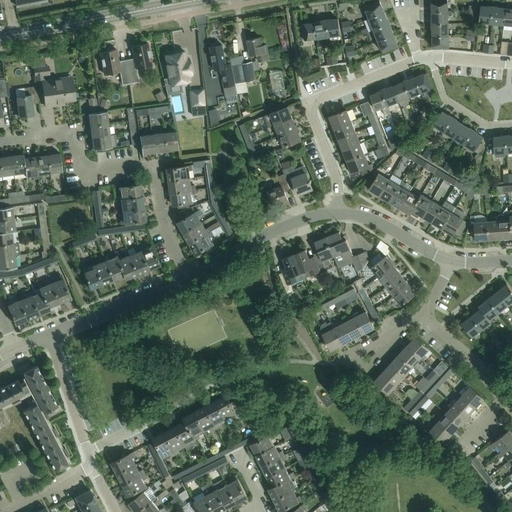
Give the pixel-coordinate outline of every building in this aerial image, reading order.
[(431,0),(431,12),(448,11),(447,0),(431,0)] [(364,7),(369,18),(384,12),(379,1),(364,7)] [(491,23),(493,7),(481,6),(479,22),(491,23)] [(503,24),(505,8),(493,7),(491,23),(503,24)] [(511,25),(511,9),(505,8),(503,24),(511,25)] [(448,23),(448,11),(431,12),(432,24),(448,23)] [(388,24),(384,12),(369,18),(373,30),(388,24)] [(338,19),(326,21),(328,36),(340,35),(338,19)] [(328,36),(326,21),(314,22),(316,38),(328,36)] [(316,38),(314,22),(302,24),(304,40),(316,38)] [(448,35),(448,23),(432,24),(432,36),(448,35)] [(393,35),(388,24),(373,30),(378,41),(393,35)] [(397,46),(393,35),(378,41),(383,52),(397,46)] [(449,48),(448,35),(432,36),(433,48),(449,48)] [(247,40),(250,55),(257,54),(258,61),(269,59),(266,45),(262,45),(260,37),(247,40)] [(134,58),(126,60),(130,83),(139,82),(136,68),(142,67),(141,63),(150,62),(151,64),(149,65),(152,65),(148,43),(131,46),(134,58)] [(236,94),(230,63),(226,64),(222,44),(220,45),(219,43),(215,44),(215,46),(210,47),(212,55),(210,56),(211,62),(213,62),(214,70),(220,69),(226,96),(236,94)] [(104,74),(107,73),(104,73),(104,71),(113,69),(113,72),(119,71),(122,85),(130,83),(126,60),(118,61),(116,49),(100,52),(104,74)] [(165,55),(169,79),(170,84),(190,81),(189,75),(192,74),(189,59),(186,59),(184,51),(174,53),(173,51),(166,53),(167,55),(165,55)] [(255,79),(252,62),(244,63),(243,55),(230,58),(237,93),(248,91),(246,81),(255,79)] [(33,58),(36,80),(44,79),(43,75),(49,74),(48,66),(43,67),(42,57),(33,58)] [(426,73),(415,77),(421,92),(432,87),(426,73)] [(71,77),(42,81),(45,107),(53,106),(52,102),(75,99),(71,77)] [(421,92),(415,77),(403,82),(409,97),(421,92)] [(409,97),(403,82),(392,86),(398,101),(409,97)] [(38,103),(36,86),(26,88),(27,95),(16,97),(19,117),(34,114),(32,104),(38,103)] [(398,101),(392,86),(381,91),(387,106),(398,101)] [(202,89),(190,91),(192,115),(205,114),(202,89)] [(387,106),(381,91),(370,95),(376,110),(382,108),(384,115),(390,113),(387,106)] [(102,98),(99,107),(107,109),(110,101),(102,98)] [(359,105),(364,116),(368,114),(368,115),(373,113),(368,101),(362,104),(359,105)] [(274,125),(292,118),(289,111),(290,110),(289,106),(264,115),(269,127),(274,125)] [(431,106),(427,109),(432,115),(436,112),(431,106)] [(330,124),(332,129),(351,121),(346,110),(329,116),(332,124),(330,124)] [(88,113),(89,126),(108,123),(107,111),(88,113)] [(444,131),(452,118),(442,111),(433,125),(444,131)] [(373,113),(368,115),(372,126),(377,124),(374,116),(373,113)] [(421,114),(418,117),(423,123),(426,120),(421,114)] [(423,123),(418,117),(414,120),(419,126),(423,123)] [(295,125),(292,118),(274,125),(278,136),(298,128),(296,124),(295,125)] [(454,138),(462,124),(452,118),(444,131),(454,138)] [(355,132),(351,121),(332,129),(333,132),(335,132),(338,139),(355,132)] [(110,135),(108,123),(89,126),(91,138),(110,135)] [(244,137),(249,135),(245,123),(239,125),(244,137)] [(372,126),(376,137),(382,134),(377,124),(372,126)] [(464,144),(473,131),(462,124),(454,138),(464,144)] [(299,132),(298,128),(278,136),(283,147),(301,140),(298,133),(299,132)] [(402,130),(398,133),(403,139),(407,136),(402,130)] [(175,131),(163,132),(166,151),(178,149),(175,131)] [(483,137),(473,131),(464,144),(474,151),(483,137)] [(166,151),(163,132),(151,134),(154,153),(166,151)] [(341,151),(360,143),(355,132),(338,139),(341,146),(339,146),(341,151)] [(403,139),(398,133),(394,136),(399,142),(403,139)] [(154,153),(151,134),(139,136),(142,154),(154,153)] [(382,134),(376,137),(381,148),(386,146),(383,137),(382,134)] [(112,147),(110,135),(91,138),(93,150),(112,147)] [(254,145),(249,135),(244,137),(248,148),(254,145)] [(507,152),(506,136),(493,137),(494,153),(507,152)] [(364,155),(360,143),(341,151),(342,154),(344,154),(347,162),(364,155)] [(258,157),(254,145),(248,148),(252,159),(258,157)] [(389,154),(386,146),(381,148),(384,156),(389,154)] [(404,155),(406,150),(399,146),(395,153),(401,156),(402,154),(404,155)] [(428,159),(432,152),(428,149),(423,156),(428,159)] [(406,150),(404,155),(413,161),(416,156),(406,150)] [(436,154),(432,152),(428,159),(432,161),(436,154)] [(59,153),(47,154),(50,173),(62,172),(59,153)] [(25,173),(24,158),(23,154),(10,156),(13,174),(25,173)] [(50,173),(47,154),(35,156),(38,175),(50,173)] [(368,165),(364,155),(347,162),(349,168),(348,169),(350,173),(359,169),(362,175),(369,172),(373,168),(371,164),(368,165)] [(13,174),(10,156),(0,157),(0,168),(1,176),(13,174)] [(38,175),(35,156),(24,158),(25,173),(25,177),(38,175)] [(426,162),(416,156),(413,161),(423,167),(426,162)] [(437,168),(426,162),(423,167),(434,173),(437,168)] [(448,171),(452,164),(448,162),(444,168),(448,171)] [(448,171),(453,173),(457,167),(452,164),(448,171)] [(192,170),(191,165),(166,169),(167,175),(168,174),(169,181),(188,178),(187,171),(192,170)] [(282,170),(284,173),(287,183),(293,180),(298,193),(305,190),(306,191),(312,189),(310,183),(311,182),(310,180),(309,180),(306,172),(297,176),(293,166),(282,170)] [(434,173),(444,179),(445,177),(447,174),(437,168),(434,173)] [(289,186),(287,183),(284,173),(272,178),(276,187),(268,190),(266,185),(260,187),(265,199),(270,197),(274,206),(288,201),(283,188),(288,186),(290,189),(289,186)] [(378,197),(389,179),(378,173),(369,189),(376,193),(375,195),(378,197)] [(447,174),(445,177),(444,179),(454,185),(456,181),(457,180),(447,174)] [(189,186),(188,178),(169,181),(170,187),(169,187),(169,193),(194,189),(194,185),(189,186)] [(389,202),(399,185),(389,179),(378,197),(382,199),(383,198),(389,202)] [(457,180),(456,181),(454,185),(464,192),(467,187),(457,180)] [(398,209),(409,191),(404,188),(406,184),(401,181),(399,185),(389,202),(396,206),(395,207),(398,209)] [(139,184),(120,187),(121,195),(117,195),(117,200),(143,196),(142,191),(140,191),(139,184)] [(28,187),(14,189),(15,195),(28,194),(28,187)] [(466,195),(471,198),(475,192),(467,187),(464,192),(467,193),(466,195)] [(194,189),(169,193),(170,198),(172,198),(173,205),(176,204),(178,212),(190,208),(188,203),(191,202),(190,194),(195,194),(194,189)] [(420,198),(419,197),(409,191),(398,209),(402,211),(403,210),(410,214),(410,213),(420,198)] [(421,218),(432,200),(422,193),(419,197),(420,198),(410,213),(410,214),(417,218),(418,216),(421,218)] [(143,202),(143,196),(117,200),(118,204),(122,204),(123,211),(143,208),(142,202),(143,202)] [(216,203),(215,199),(209,200),(210,205),(216,215),(221,212),(216,203)] [(432,222),(442,206),(432,200),(421,218),(425,220),(425,219),(432,222)] [(441,230),(452,212),(455,207),(445,201),(442,206),(432,222),(439,227),(438,228),(441,230)] [(0,208),(0,221),(14,219),(12,206),(0,208)] [(184,232),(200,223),(197,217),(200,214),(198,210),(194,213),(192,207),(190,208),(178,212),(178,213),(182,220),(176,223),(179,228),(180,227),(184,232)] [(453,235),(463,218),(465,215),(465,213),(455,207),(452,212),(441,230),(445,232),(446,231),(453,235)] [(144,215),(143,208),(123,211),(124,218),(120,219),(120,224),(146,220),(145,214),(144,215)] [(216,215),(221,225),(227,222),(221,212),(216,215)] [(488,239),(486,218),(481,215),(471,216),(467,233),(475,232),(476,240),(488,239)] [(500,238),(498,220),(487,221),(487,218),(486,218),(488,239),(500,238)] [(15,230),(14,219),(0,221),(0,232),(11,231),(15,230)] [(511,233),(511,219),(498,220),(500,238),(511,237),(511,233)] [(227,222),(221,225),(227,236),(233,233),(227,222)] [(188,243),(210,231),(208,227),(204,229),(200,223),(184,232),(187,238),(186,239),(188,243)] [(220,225),(212,230),(215,235),(223,230),(220,225)] [(0,245),(13,244),(11,231),(0,232),(0,245)] [(212,235),(210,231),(188,243),(191,249),(192,248),(196,254),(213,244),(209,237),(212,235)] [(339,232),(325,238),(328,246),(330,245),(334,255),(341,252),(344,258),(352,254),(345,236),(341,238),(339,232)] [(96,233),(83,238),(85,244),(99,238),(96,233)] [(85,244),(83,238),(72,243),(74,248),(85,244)] [(334,255),(330,245),(328,246),(325,238),(315,242),(320,255),(315,257),(315,259),(319,268),(330,264),(327,258),(334,255)] [(18,243),(13,244),(0,245),(0,257),(14,255),(19,255),(18,243)] [(142,245),(138,247),(147,271),(153,269),(152,267),(159,265),(151,246),(143,249),(142,245)] [(147,271),(138,247),(134,248),(136,252),(128,255),(136,274),(142,272),(143,273),(147,271)] [(305,250),(294,254),(303,278),(320,271),(319,268),(315,259),(310,262),(305,250)] [(351,257),(356,270),(363,267),(368,259),(364,251),(351,257)] [(136,274),(128,255),(121,258),(120,254),(116,256),(123,275),(125,280),(131,278),(130,276),(136,274)] [(303,278),(294,254),(283,259),(288,270),(282,273),(287,285),(303,278)] [(394,264),(392,261),(393,261),(388,254),(383,258),(380,255),(378,255),(376,256),(375,258),(378,262),(371,267),(378,276),(394,264)] [(0,269),(16,267),(14,255),(0,257),(0,269)] [(123,275),(116,256),(109,259),(107,255),(103,257),(113,281),(118,278),(117,277),(123,275)] [(44,267),(56,262),(53,257),(42,261),(44,267)] [(113,281),(103,257),(99,258),(101,262),(94,265),(101,284),(107,281),(108,283),(113,281)] [(44,267),(42,261),(30,266),(33,271),(44,267)] [(95,286),(101,284),(94,265),(87,268),(85,264),(81,266),(90,290),(96,287),(95,286)] [(397,267),(394,264),(378,276),(386,286),(400,274),(396,268),(397,267)] [(33,271),(30,266),(22,269),(20,269),(21,275),(26,274),(33,271)] [(393,295),(409,282),(407,280),(406,281),(400,274),(386,286),(393,295)] [(58,281),(51,284),(58,302),(64,300),(65,301),(70,299),(61,275),(57,277),(58,281)] [(354,282),(358,290),(359,290),(363,287),(361,284),(363,283),(361,278),(354,282)] [(51,284),(47,286),(45,282),(38,285),(41,292),(48,308),(53,306),(52,304),(58,302),(51,284)] [(412,286),(409,282),(393,295),(401,305),(418,291),(413,285),(412,286)] [(503,287),(498,292),(507,304),(511,300),(511,290),(506,283),(502,286),(503,287)] [(363,287),(359,290),(358,290),(363,300),(368,298),(363,287)] [(343,294),(345,298),(356,292),(354,288),(343,294)] [(49,310),(48,308),(41,292),(34,295),(33,291),(29,293),(38,316),(43,314),(43,313),(49,310)] [(507,304),(498,292),(492,296),(491,295),(487,298),(497,312),(507,304)] [(38,316),(29,293),(25,294),(26,298),(19,301),(26,319),(33,317),(33,318),(38,316)] [(332,300),(333,303),(334,304),(345,298),(343,294),(332,300)] [(372,305),(368,298),(363,300),(369,311),(370,310),(373,308),(372,305)] [(497,312),(487,298),(483,301),(484,302),(478,307),(480,309),(488,319),(497,312)] [(26,319),(19,301),(12,303),(11,300),(6,302),(16,325),(21,323),(20,322),(26,319)] [(334,304),(333,303),(332,300),(321,305),(324,309),(334,304)] [(324,309),(321,305),(319,306),(316,302),(308,306),(313,315),(324,309)] [(373,308),(370,310),(369,311),(374,322),(379,319),(373,308)] [(488,319),(480,309),(475,313),(474,312),(470,315),(481,329),(490,322),(488,319)] [(358,312),(353,314),(363,333),(374,327),(366,312),(359,315),(358,312)] [(363,333),(353,314),(349,316),(350,319),(344,323),(352,339),(363,333)] [(481,329),(470,315),(466,318),(467,319),(461,324),(471,337),(481,329)] [(331,350),(342,344),(330,322),(326,324),(325,322),(323,324),(321,327),(321,330),(323,334),(331,350)] [(352,339),(344,323),(338,326),(336,322),(332,325),(330,322),(342,344),(352,339)] [(415,337),(407,346),(423,361),(427,357),(424,354),(429,349),(415,337)] [(500,344),(496,348),(501,354),(505,351),(500,344)] [(423,361),(407,346),(399,354),(412,367),(417,362),(420,364),(423,361)] [(501,354),(496,348),(492,351),(497,358),(501,354)] [(412,367),(399,354),(391,363),(407,378),(410,374),(408,372),(412,367)] [(433,370),(439,376),(448,366),(442,361),(433,370)] [(36,365),(31,368),(28,363),(17,368),(20,374),(23,372),(47,418),(62,410),(59,404),(57,405),(54,399),(52,400),(48,393),(50,392),(43,379),(41,380),(37,373),(39,372),(36,365)] [(407,378),(391,363),(383,372),(396,384),(400,379),(403,382),(407,378)] [(444,375),(441,378),(442,378),(445,381),(454,372),(450,368),(444,375)] [(396,384),(383,372),(374,381),(390,396),(394,392),(391,389),(396,384)] [(426,380),(429,383),(431,385),(438,378),(433,373),(426,380)] [(437,390),(445,381),(442,378),(441,378),(433,387),(435,388),(437,390)] [(0,405),(4,404),(10,400),(12,404),(20,400),(18,396),(29,390),(24,381),(19,384),(17,379),(11,383),(12,385),(4,389),(3,387),(0,388),(0,405)] [(431,385),(429,383),(426,380),(421,386),(425,391),(431,385)] [(470,393),(464,399),(474,408),(483,399),(467,384),(464,388),(470,393)] [(437,390),(435,388),(433,387),(431,389),(425,395),(428,398),(437,390)] [(415,402),(422,395),(417,391),(410,398),(415,402)] [(221,398),(215,402),(225,419),(232,416),(233,419),(238,417),(226,394),(221,397),(221,398)] [(419,402),(417,404),(420,407),(428,398),(425,395),(419,402)] [(54,470),(67,463),(64,457),(68,455),(64,447),(60,449),(54,437),(58,435),(54,427),(50,430),(33,398),(28,400),(31,406),(23,410),(26,417),(28,416),(32,423),(30,424),(36,437),(38,436),(42,443),(40,444),(47,456),(49,455),(53,463),(51,464),(54,470)] [(407,411),(415,402),(410,398),(402,407),(407,411)] [(467,417),(474,408),(464,399),(460,404),(458,401),(454,405),(467,417)] [(225,419),(215,402),(210,404),(209,403),(204,406),(215,428),(220,426),(218,423),(225,419)] [(412,416),(420,407),(417,404),(409,413),(412,416)] [(458,426),(467,417),(454,405),(451,408),(454,411),(448,417),(458,426)] [(215,428),(204,406),(199,408),(200,410),(194,413),(203,430),(211,427),(212,430),(215,428)] [(0,408),(0,425),(3,424),(3,426),(9,423),(1,408),(0,408)] [(203,430),(194,413),(189,416),(188,414),(183,417),(195,439),(199,437),(197,434),(203,430)] [(195,439),(183,417),(185,420),(180,423),(181,424),(174,428),(183,445),(191,442),(193,445),(197,443),(195,439)] [(450,435),(458,426),(448,417),(444,421),(441,418),(437,423),(450,435)] [(442,443),(450,435),(437,423),(434,420),(431,423),(434,426),(429,431),(442,443)] [(286,427),(291,437),(297,435),(291,424),(286,427)] [(183,445),(174,428),(169,430),(168,429),(163,432),(175,454),(179,452),(177,449),(183,445)] [(497,445),(502,451),(511,443),(511,435),(508,430),(490,445),(493,449),(497,445)] [(175,454),(163,432),(159,434),(159,435),(153,438),(163,456),(170,453),(171,456),(175,454)] [(257,455),(274,446),(270,439),(274,437),(272,433),(250,445),(252,450),(254,449),(257,455)] [(291,438),(297,448),(302,445),(297,435),(291,438)] [(247,436),(236,441),(239,447),(250,441),(247,436)] [(228,452),(239,447),(236,441),(225,447),(228,452)] [(151,454),(152,457),(158,454),(152,443),(147,445),(151,454)] [(511,458),(511,443),(502,451),(498,455),(500,458),(505,454),(509,460),(511,458)] [(307,456),(302,445),(297,448),(302,458),(303,457),(307,456)] [(261,466),(283,455),(281,451),(277,453),(274,446),(257,455),(260,461),(258,462),(261,466)] [(225,447),(214,452),(217,458),(228,452),(225,447)] [(115,468),(118,474),(135,465),(132,458),(135,456),(133,452),(111,463),(113,469),(115,468)] [(206,463),(217,458),(214,452),(203,458),(206,463)] [(158,454),(152,457),(158,467),(163,464),(158,454)] [(267,476),(285,467),(281,460),(285,459),(283,455),(261,466),(263,471),(264,471),(267,476)] [(307,456),(303,457),(302,458),(307,469),(313,467),(307,456)] [(470,460),(478,470),(483,466),(476,456),(470,460)] [(214,462),(217,468),(228,462),(225,457),(214,462)] [(206,463),(203,458),(193,463),(196,469),(206,463)] [(206,473),(217,468),(214,462),(203,468),(206,473)] [(196,469),(193,463),(182,468),(185,474),(196,469)] [(168,475),(163,464),(158,467),(163,477),(168,475)] [(121,485),(144,473),(142,469),(138,471),(135,465),(118,474),(120,480),(119,480),(121,485)] [(271,488),(290,478),(294,476),(292,472),(288,474),(285,467),(267,476),(270,482),(269,483),(271,488)] [(318,477),(313,467),(307,469),(312,480),(315,479),(318,477)] [(185,474),(182,468),(171,474),(174,479),(185,474)] [(193,473),(196,479),(206,473),(203,468),(193,473)] [(146,477),(144,473),(121,485),(124,490),(125,489),(128,495),(146,486),(142,479),(146,477)] [(196,479),(193,473),(182,478),(185,484),(196,479)] [(233,481),(226,485),(236,502),(242,499),(243,500),(248,498),(235,475),(231,477),(233,481)] [(162,483),(166,489),(174,483),(170,476),(162,483)] [(318,477),(315,479),(312,480),(318,491),(324,488),(318,477)] [(274,499),(292,490),(289,484),(292,482),(290,478),(271,488),(268,489),(270,495),(272,494),(274,499)] [(226,510),(213,487),(211,482),(200,488),(205,496),(213,511),(217,511),(221,511),(226,510)] [(236,502),(226,485),(220,488),(218,484),(213,487),(226,510),(231,507),(230,505),(236,502)] [(168,492),(173,498),(178,494),(173,488),(168,492)] [(329,499),(324,488),(318,491),(323,500),(324,502),(329,499)] [(77,502),(80,508),(96,499),(94,495),(93,496),(90,490),(66,502),(68,507),(77,502)] [(179,495),(178,494),(173,498),(179,505),(189,497),(185,490),(179,495)] [(295,498),(292,490),(274,499),(278,506),(276,506),(279,511),(301,500),(299,496),(295,498)] [(132,511),(137,511),(151,501),(144,491),(128,504),(133,509),(131,510),(132,511)] [(213,511),(205,496),(199,499),(197,495),(192,498),(200,511),(213,511)] [(98,504),(96,499),(80,508),(82,511),(96,511),(100,510),(97,504),(98,504)] [(330,500),(329,499),(324,502),(330,511),(335,508),(330,500)] [(156,511),(159,510),(151,501),(137,511),(156,511)]
